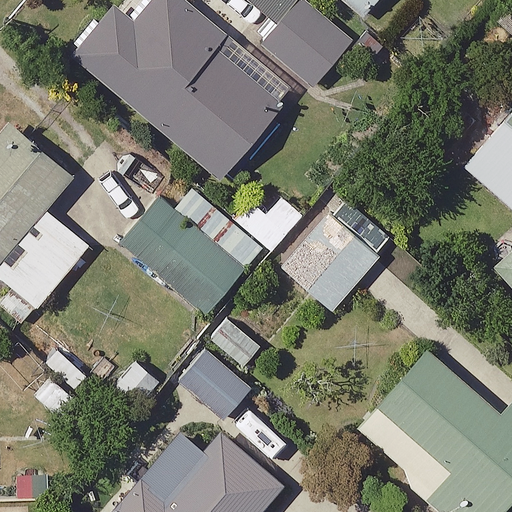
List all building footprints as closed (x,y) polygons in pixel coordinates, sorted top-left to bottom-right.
[(122,5),(77,58),(227,186),(293,108),(230,55),(241,42),(190,0),(163,0),(143,24),(122,5)] [(253,0),(285,26),(268,46),(319,88),(357,42),(306,0),(253,0)] [(348,0),(370,18),(385,0),(348,0)] [(511,122),(472,168),(511,203),(511,122)] [(17,124),(0,144),(0,275),(83,179),(17,124)] [(167,197),(128,244),(217,318),(256,271),(167,197)] [(334,213),(287,268),(340,314),(388,259),(334,213)] [(511,259),(501,269),(511,281),(511,259)] [(86,365),(65,347),(27,392),(48,410),(86,365)] [(511,410),(508,415),(435,350),(383,409),(458,476),(436,501),(448,511),(507,511),(511,507),(511,410)] [(187,381),(231,421),(258,390),(214,351),(187,381)] [(155,376),(134,355),(105,383),(126,404),(155,376)] [(151,478),(122,511),(272,511),(293,488),(230,437),(177,500),(151,478)]
